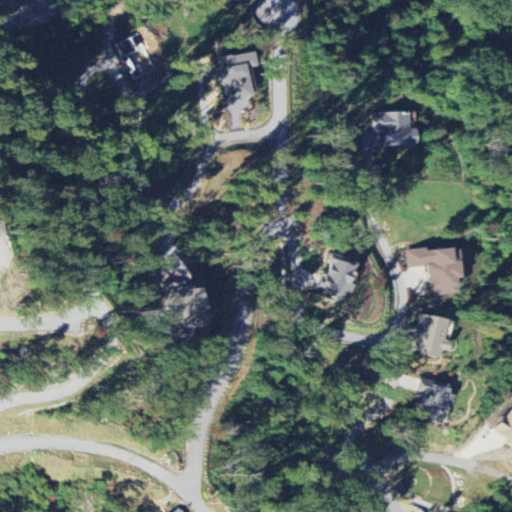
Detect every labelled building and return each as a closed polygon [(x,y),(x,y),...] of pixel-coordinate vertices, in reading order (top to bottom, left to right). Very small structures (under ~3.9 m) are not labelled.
[(247,98),(242,69),(251,67),(248,53),(213,60),(215,70),(211,71),(214,83),(218,82),(222,103),(247,98)] [(371,135),(379,135),(379,147),(411,146),(410,130),(403,131),(403,112),(370,114),(371,135)] [(404,252),(405,270),(424,268),(427,298),(452,296),(451,281),(454,280),(451,248),(404,252)] [(311,291),(335,302),(339,293),(343,295),(347,287),(342,284),(351,266),(327,255),(311,291)] [(160,286),(165,327),(176,325),(177,329),(199,326),(194,289),(184,291),(183,283),(160,286)] [(407,354),(434,360),(436,351),(442,352),(448,323),(417,316),(407,354)] [(436,426),(442,397),(441,396),(444,386),(415,379),(411,400),(414,401),(409,420),(436,426)] [(490,434),(511,448),(511,413),(506,410),(490,434)]
